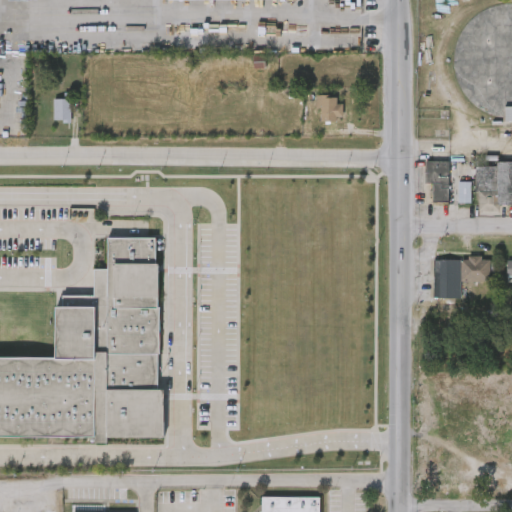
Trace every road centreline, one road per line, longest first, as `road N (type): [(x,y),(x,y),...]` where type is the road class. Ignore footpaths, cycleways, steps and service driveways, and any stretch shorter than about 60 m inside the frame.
road 1 (tertiary): [(400,0),(397,511)]
road 2 (residential): [(0,154),(398,155)]
